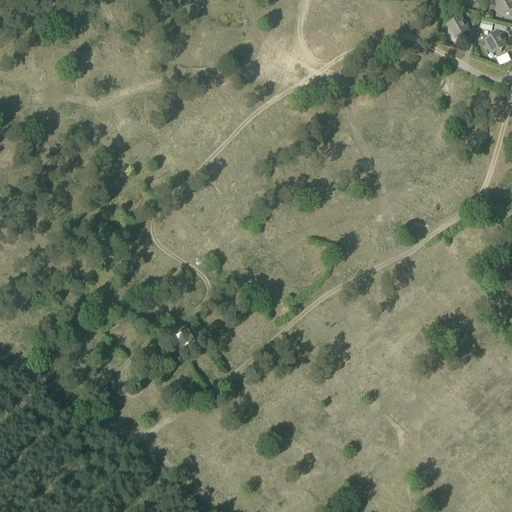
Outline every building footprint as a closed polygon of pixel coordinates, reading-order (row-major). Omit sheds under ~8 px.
[(117,24),(125,12),(107,0),(99,12),(117,24)] [(228,0),(220,0),(212,7),(216,12),(230,1),(228,0)] [(353,18),(308,0),(277,0),(284,3),(276,22),(288,27),(283,40),(306,50),(302,60),(326,70),(336,47),(353,54),(359,39),(352,36),(354,32),(348,29),(353,18)] [(345,0),(351,3),(348,9),(359,14),(364,0),(345,0)] [(497,6),(496,10),(511,15),(511,12),(511,0),(497,0),(495,2),(497,6)] [(334,10),(341,14),(344,9),(337,5),(334,10)] [(87,36),(95,29),(79,11),(71,19),(87,36)] [(449,29),(448,34),(464,38),(465,32),(468,30),(466,28),(468,22),(463,21),(461,17),(447,25),(449,29)] [(211,31),(212,39),(220,39),(219,30),(211,31)] [(485,49),(501,53),(503,47),(505,46),(504,43),(505,37),(501,36),(498,32),(484,40),(487,44),(485,49)] [(224,47),(241,47),(240,33),(224,34),(224,47)] [(201,34),(178,41),(182,53),(204,47),(201,34)] [(152,54),(154,48),(148,46),(150,41),(144,38),(140,49),(152,54)] [(103,45),(108,59),(118,55),(113,41),(103,45)] [(412,54),(415,58),(421,54),(418,50),(412,54)] [(229,84),(220,93),(230,102),(238,93),(229,84)] [(148,116),(160,116),(160,101),(148,101),(148,116)] [(205,116),(210,105),(203,102),(198,113),(205,116)] [(318,118),(298,110),(293,124),(313,132),(318,118)] [(388,136),(398,135),(397,113),(388,114),(388,136)] [(47,122),(58,144),(66,139),(63,134),(70,130),(62,114),(47,122)] [(251,136),(272,145),(278,132),(257,122),(251,136)] [(179,156),(168,132),(159,136),(170,160),(179,156)] [(255,155),(257,149),(248,146),(246,152),(255,155)] [(264,146),(262,153),(268,155),(270,147),(264,146)] [(50,161),(56,160),(55,154),(40,154),(40,165),(50,165),(50,161)] [(226,172),(217,175),(227,197),(235,194),(226,172)] [(268,175),(270,196),(284,194),(282,173),(268,175)] [(141,216),(149,208),(137,196),(129,204),(141,216)] [(215,256),(238,224),(224,214),(201,246),(215,256)] [(290,219),(279,222),(282,234),(293,231),(290,219)] [(34,245),(44,243),(40,221),(30,223),(34,245)] [(179,249),(190,238),(173,221),(162,233),(179,249)] [(355,238),(362,250),(373,244),(365,232),(355,238)] [(444,240),(427,248),(431,259),(449,252),(444,240)] [(21,275),(15,277),(20,295),(26,293),(21,275)] [(511,296),(503,306),(511,315),(511,296)] [(0,328),(15,323),(12,316),(0,320),(0,328)] [(310,321),(297,332),(302,339),(316,327),(310,321)] [(176,333),(184,348),(196,340),(188,326),(176,333)] [(318,327),(304,338),(312,348),(326,337),(318,327)] [(183,381),(181,369),(165,372),(167,384),(183,381)] [(130,371),(113,383),(120,394),(138,382),(130,371)] [(265,399),(281,383),(271,372),(254,387),(265,399)] [(267,404),(277,414),(291,401),(282,391),(267,404)] [(134,395),(120,404),(130,420),(144,411),(134,395)] [(293,408),(299,402),(295,398),(289,403),(293,408)] [(201,427),(197,434),(216,445),(220,438),(201,427)] [(508,447),(511,443),(511,439),(505,431),(499,437),(508,447)] [(356,454),(366,458),(370,448),(360,445),(356,454)] [(490,464),(499,457),(491,446),(481,452),(490,464)] [(475,476),(482,471),(474,459),(467,465),(475,476)] [(219,467),(214,473),(235,493),(241,487),(219,467)] [(216,494),(225,503),(234,493),(220,479),(213,486),(218,491),(216,494)] [(463,479),(453,482),(456,490),(466,487),(463,479)]
